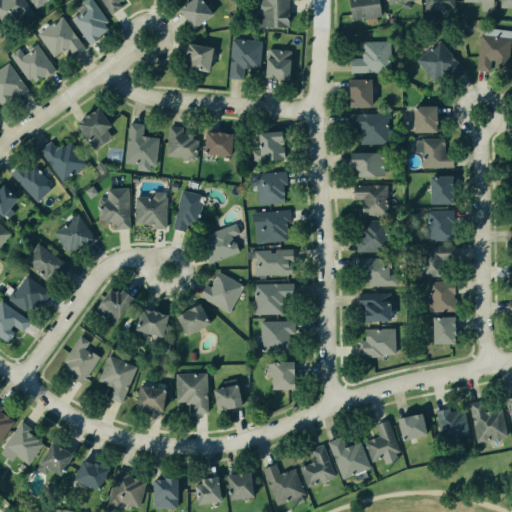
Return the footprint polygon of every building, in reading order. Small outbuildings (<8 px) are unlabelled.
[(0,23),(0,0),(21,0),(33,17),(7,34),(0,23)] [(46,0),(29,0),(34,8),(46,0)] [(68,13),(84,0),(86,0),(106,25),(88,39),(68,13)] [(97,0),(122,0),(119,2),(122,8),(109,17),(97,0)] [(174,6),(181,0),(198,0),(206,10),(190,26),(174,6)] [(252,0),(282,0),(284,26),(254,29),(252,0)] [(347,0),(378,0),(382,18),(351,23),(347,0)] [(454,10),(454,0),(424,0),(424,10),(454,10)] [(462,0),(463,1),(481,2),(481,10),(493,11),(493,0),(462,0)] [(36,29),(59,14),(84,50),(60,66),(36,29)] [(479,33),(474,69),(504,73),(509,37),(479,33)] [(5,50),(27,35),(51,71),(28,86),(5,50)] [(230,37),(258,39),(256,81),(228,79),(230,37)] [(414,55),(434,39),(460,72),(440,89),(414,55)] [(361,41),(385,40),(385,65),(372,65),(372,75),(347,75),(347,60),(362,59),(361,41)] [(182,42),(209,48),(203,75),(176,69),(182,42)] [(267,49),(290,53),(286,78),(263,75),(267,49)] [(0,103),(0,60),(2,59),(26,93),(4,109),(0,103)] [(343,83),(366,82),(367,107),(344,108),(343,83)] [(410,106),(431,105),(432,128),(411,130),(410,106)] [(71,122),(84,141),(105,127),(91,108),(71,122)] [(345,115),(346,125),(355,125),(355,145),(385,145),(384,114),(345,115)] [(124,116),(120,166),(157,169),(160,133),(139,131),(140,118),(124,116)] [(168,127),(166,158),(194,159),(196,129),(168,127)] [(256,130),(258,160),(283,158),(281,128),(256,130)] [(203,131),(202,154),(225,156),(227,132),(203,131)] [(37,146),(61,178),(80,164),(60,138),(52,143),(48,137),(37,146)] [(415,141),(442,142),(442,153),(452,153),(452,168),(415,167),(415,141)] [(340,149),(377,148),(377,178),(353,178),(353,164),(340,164),(340,149)] [(7,172),(26,156),(51,187),(33,202),(7,172)] [(256,176),(257,205),(283,204),(281,175),(256,176)] [(427,175),(447,175),(447,203),(427,202),(427,175)] [(122,189),(124,212),(112,230),(77,189),(92,177),(101,187),(105,184),(115,195),(122,189)] [(349,182),(383,181),(383,219),(358,220),(358,198),(349,198),(349,182)] [(0,182),(15,200),(0,214),(0,182)] [(184,186),(206,194),(196,222),(187,219),(182,232),(170,227),(184,186)] [(134,195),(149,195),(149,188),(163,188),(163,228),(134,228),(134,195)] [(425,210),(448,210),(448,241),(425,242),(425,210)] [(248,213),(250,244),(285,242),(284,212),(248,213)] [(54,231),(72,215),(89,234),(71,250),(54,231)] [(202,237),(232,224),(237,234),(229,238),(235,251),(212,261),(202,237)] [(0,243),(9,233),(0,225),(0,243)] [(354,227),(379,226),(380,247),(354,247),(354,227)] [(22,259),(35,243),(63,265),(51,281),(22,259)] [(417,247),(434,247),(435,275),(418,275),(417,247)] [(251,254),(254,278),(290,275),(288,251),(251,254)] [(354,256),(380,254),(382,283),(356,285),(354,256)] [(503,265),(511,263),(511,292),(506,293),(503,265)] [(216,276),(240,288),(228,310),(196,293),(202,283),(210,287),(216,276)] [(10,291),(24,277),(46,292),(31,308),(10,291)] [(425,280),(448,280),(449,311),(426,312),(425,280)] [(251,285),(252,314),(286,313),(284,283),(251,285)] [(104,284),(90,307),(110,320),(125,298),(104,284)] [(356,290),(387,290),(387,321),(356,322),(356,290)] [(511,298),(503,300),(506,316),(511,315),(511,298)] [(172,311),(191,301),(202,322),(184,332),(172,311)] [(0,336),(0,303),(23,322),(9,344),(0,336)] [(138,305),(124,337),(148,347),(162,315),(138,305)] [(430,318),(451,316),(453,342),(432,343),(430,318)] [(257,322),(258,345),(282,344),(281,321),(257,322)] [(364,328),(395,328),(394,356),(357,355),(358,340),(364,341),(364,328)] [(76,334),(89,343),(84,350),(96,358),(80,382),(55,365),(76,334)] [(105,355),(89,388),(116,402),(133,368),(105,355)] [(266,363),(267,391),(291,389),(290,361),(266,363)] [(170,372),(207,372),(207,415),(190,415),(190,402),(170,402),(170,372)] [(210,388),(214,408),(234,404),(230,384),(210,388)] [(135,386),(160,390),(157,411),(132,407),(135,386)] [(499,394),(511,389),(511,417),(508,419),(499,394)] [(466,401),(476,445),(506,438),(499,408),(482,412),(478,398),(466,401)] [(433,408),(452,403),(454,411),(460,410),(466,434),(452,437),(451,430),(439,433),(433,408)] [(395,417),(415,410),(422,433),(402,440),(395,417)] [(0,411),(13,423),(0,436),(0,411)] [(361,428),(384,420),(397,454),(373,463),(361,428)] [(3,448),(21,425),(42,441),(24,464),(3,448)] [(324,442),(346,431),(363,467),(342,477),(324,442)] [(48,445),(68,456),(57,475),(37,464),(48,445)] [(299,469),(311,464),(306,450),(318,445),(331,478),(307,488),(299,469)] [(79,458),(104,468),(95,490),(70,480),(79,458)] [(259,464),(271,460),(276,474),(292,468),(302,497),(274,507),(259,464)] [(222,475),(244,470),(250,498),(228,502),(222,475)] [(114,472),(143,480),(135,507),(107,500),(114,472)] [(193,481),(215,477),(219,502),(198,506),(193,481)] [(154,478),(173,478),(172,508),(153,508),(154,478)]
